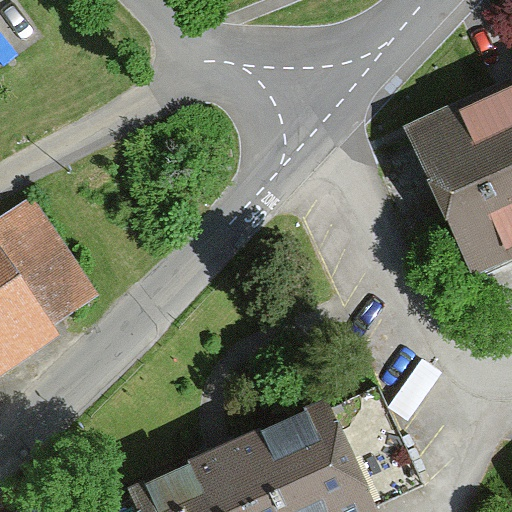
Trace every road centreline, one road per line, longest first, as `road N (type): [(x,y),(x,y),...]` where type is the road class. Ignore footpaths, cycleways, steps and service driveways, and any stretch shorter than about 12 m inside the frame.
road 1 (residential): [(0,456),(332,108)]
road 2 (residential): [(215,61),(0,182)]
road 3 (unknown): [(418,511),(444,490),(461,458),(470,365)]
road 4 (residential): [(332,108),(430,0)]
road 5 (residential): [(332,108),(215,61)]
